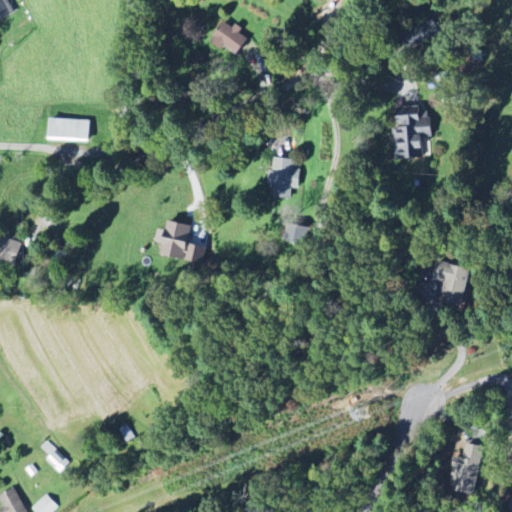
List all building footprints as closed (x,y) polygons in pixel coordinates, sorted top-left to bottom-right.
[(10,0),(0,0),(0,20),(10,21),(10,0)] [(238,55),(250,37),(234,27),(233,28),(224,22),(211,43),(224,51),(226,48),(238,55)] [(432,138),(432,117),(425,117),(425,110),(396,111),(397,160),(423,160),(423,138),(432,138)] [(90,121),(50,120),(49,141),(89,142),(90,121)] [(301,171),(294,170),(296,161),(273,158),(270,185),(276,186),(274,197),(291,199),(292,189),(299,190),(301,171)] [(161,256),(195,262),(198,245),(189,244),(192,226),(168,222),(167,231),(159,230),(157,243),(163,245),(161,256)] [(309,227),(288,224),(285,242),(306,246),(309,227)] [(23,243),(0,236),(0,261),(16,266),(23,243)] [(465,310),(473,269),(440,262),(436,281),(446,283),(442,306),(465,310)] [(451,492),(476,496),(484,448),(466,445),(465,455),(458,454),(451,492)] [(0,495),(0,504),(4,511),(26,511),(15,488),(0,495)] [(31,509),(34,511),(54,511),(58,508),(47,495),(31,509)]
